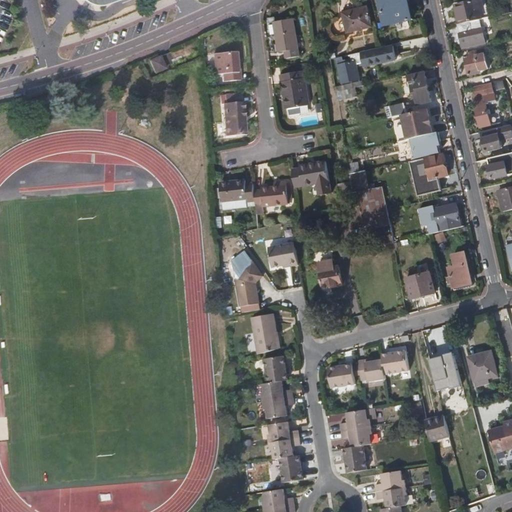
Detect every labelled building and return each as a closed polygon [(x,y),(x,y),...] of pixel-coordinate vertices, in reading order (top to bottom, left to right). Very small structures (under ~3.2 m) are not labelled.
[(414,19),(409,0),(379,0),(385,25),(414,19)] [(461,24),(480,20),(482,19),(486,18),(484,11),(487,10),(484,0),(479,0),(478,0),(456,6),(461,24)] [(371,26),(367,8),(344,13),(348,31),(371,26)] [(300,57),(294,19),(275,22),(280,53),(285,52),(286,59),(300,57)] [(486,43),(480,20),(461,24),(458,25),(463,49),(486,43)] [(395,61),(392,47),(351,55),(336,58),(342,84),(360,80),(357,65),(362,64),(363,66),(368,65),(368,67),(395,61)] [(489,68),(484,48),(477,49),(474,54),(471,55),(465,57),(469,75),(481,72),(480,70),(489,68)] [(351,55),(350,49),(330,54),(331,59),(336,58),(351,55)] [(238,73),(236,53),(214,55),(215,75),(223,75),(223,82),(240,80),(240,73),(238,73)] [(163,69),(158,58),(148,63),(152,74),(163,69)] [(425,68),(424,61),(411,64),(413,71),(425,68)] [(310,105),(305,71),(281,75),(284,96),(288,96),(290,108),(301,107),(310,105)] [(433,102),(425,71),(408,75),(411,88),(414,87),(415,92),(413,92),(414,96),(416,96),(418,105),(433,102)] [(336,87),(337,92),(357,87),(368,85),(367,80),(336,87)] [(357,87),(337,92),(341,116),(357,112),(355,103),(351,104),(350,98),(358,96),(357,87)] [(496,99),(495,94),(475,98),(482,127),(491,125),(487,103),(489,103),(489,101),(496,99)] [(242,102),(242,95),(226,96),(227,103),(224,104),(226,136),(246,135),(244,102),(242,102)] [(394,117),(400,116),(407,114),(404,104),(391,106),(394,117)] [(302,114),(301,107),(290,108),(292,116),(302,114)] [(408,114),(407,114),(400,116),(401,122),(410,120),(413,134),(438,128),(434,110),(409,116),(408,114)] [(501,124),(498,112),(490,114),(492,126),(501,124)] [(504,147),(499,128),(483,132),(487,151),(504,147)] [(411,139),(415,159),(441,153),(439,143),(442,142),(440,133),(411,139)] [(511,174),(511,152),(488,158),(493,179),(511,174)] [(444,153),(441,153),(415,159),(418,168),(421,171),(426,180),(449,175),(444,153)] [(331,192),(325,162),(301,166),(302,168),(293,169),(296,187),(317,184),(319,195),(331,192)] [(352,181),(354,192),(358,192),(380,187),(379,181),(369,183),(366,170),(350,173),(352,181)] [(248,202),(256,201),(254,189),(254,184),(245,184),(245,180),(221,183),(224,209),(248,206),(248,202)] [(262,188),(254,189),(256,201),(256,206),(264,205),(265,207),(289,204),(287,181),(275,182),(276,185),(262,186),(262,188)] [(354,192),(352,181),(337,184),(339,195),(354,192)] [(384,186),(380,187),(358,192),(366,230),(391,225),(389,217),(384,186)] [(511,210),(511,187),(498,191),(504,212),(511,210)] [(462,227),(456,204),(427,210),(428,216),(437,214),(438,221),(425,224),(427,235),(431,234),(462,227)] [(298,260),(295,243),(267,248),(271,268),(283,266),(290,265),(290,267),(299,266),(298,260)] [(473,284),(466,253),(455,255),(458,266),(452,268),(453,276),(449,277),(450,283),(455,282),(456,288),(473,284)] [(242,307),(261,303),(257,283),(252,280),(256,279),(264,276),(253,261),(245,267),(236,279),(242,307)] [(331,267),(329,261),(320,262),(324,288),(343,285),(340,266),(331,267)] [(436,292),(430,273),(408,279),(413,298),(436,292)] [(474,288),(473,284),(456,288),(457,292),(474,288)] [(283,348),(275,314),(253,320),(261,354),(283,348)] [(383,355),(383,359),(386,375),(410,371),(407,351),(383,355)] [(499,374),(492,351),(470,357),(476,380),(490,377),(499,374)] [(269,383),(282,381),(289,380),(285,356),(265,359),(269,383)] [(429,363),(439,396),(462,389),(453,356),(429,363)] [(387,379),(386,375),(383,359),(374,360),(374,358),(359,361),(362,380),(369,379),(369,382),(387,379)] [(357,384),(353,364),(330,368),(333,388),(357,384)] [(492,382),(490,377),(476,380),(478,386),(492,382)] [(282,381),(269,383),(263,384),(265,394),(262,394),(264,402),(293,398),(292,389),(284,391),(282,381)] [(294,404),(293,398),(264,402),(265,409),(267,409),(269,418),(288,415),(287,406),(294,404)] [(351,430),(372,426),(371,419),(369,419),(368,410),(367,410),(348,413),(351,430)] [(451,437),(445,415),(427,420),(432,442),(451,437)] [(511,448),(511,420),(505,422),(506,426),(507,428),(500,430),(500,428),(490,430),(496,452),(511,448)] [(270,442),(300,438),(298,430),(291,431),(289,422),(270,425),(272,434),(269,434),(270,442)] [(354,447),(366,445),(373,444),(372,434),(374,434),(372,426),(351,430),(354,447)] [(301,445),(300,438),(270,442),(271,450),(274,449),(275,459),(281,458),(295,456),(294,446),(301,445)] [(366,445),(354,447),(346,448),(350,473),(370,470),(366,445)] [(301,455),(295,456),(281,458),(285,483),(305,479),(301,455)] [(378,492),(407,488),(406,479),(403,480),(402,471),(383,474),(384,483),(376,484),(378,492)] [(388,508),(401,505),(408,505),(406,495),(408,494),(407,488),(378,492),(379,499),(387,498),(388,508)] [(265,510),(294,506),(293,497),(286,498),(284,489),(265,492),(266,501),(264,502),(265,510)]
